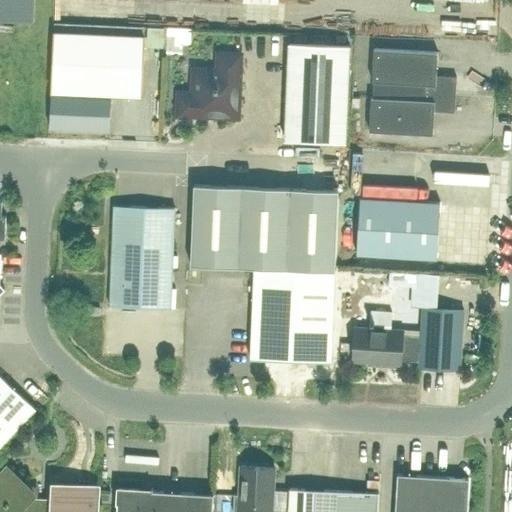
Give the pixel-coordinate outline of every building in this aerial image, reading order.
[(0,0),(0,19),(33,21),(34,0),(0,0)] [(137,11),(137,0),(119,0),(119,11),(137,11)] [(482,20),(482,7),(453,7),(453,20),(482,20)] [(144,35),(54,31),(51,92),(141,96),(144,35)] [(345,142),(349,45),(289,43),(285,140),(345,142)] [(424,92),(455,94),(456,76),(436,75),(437,51),(373,48),(371,81),(374,81),(373,97),(423,100),(424,92)] [(237,116),(239,55),(219,54),(218,71),(204,70),(194,79),(193,94),(179,93),(179,113),(237,116)] [(455,94),(424,92),(423,100),(373,97),(370,97),(369,130),(433,134),(434,110),(454,111),(455,94)] [(109,132),(111,100),(51,97),(49,129),(109,132)] [(250,358),(331,361),(338,190),(194,184),(190,265),(254,267),(250,358)] [(356,254),(437,258),(440,203),(359,198),(356,254)] [(171,308),(175,207),(114,205),(110,306),(171,308)] [(401,360),(410,361),(419,361),(418,367),(460,369),(463,309),(422,307),(420,336),(402,335),(403,329),(391,329),(392,311),(370,309),(369,327),(355,326),(353,360),(369,361),(368,364),(400,366),(401,360)] [(0,445),(35,408),(0,375),(0,445)] [(288,511),(377,511),(379,492),(290,488),(289,490),(273,489),(274,467),(240,465),(239,494),(234,494),(233,511),(232,511),(271,511),(272,510),(288,511)] [(0,511),(1,511),(94,511),(96,486),(55,484),(50,498),(44,504),(40,500),(37,500),(38,491),(27,491),(27,485),(8,468),(0,476),(0,511)] [(397,474),(394,511),(467,511),(469,478),(397,474)] [(116,511),(212,511),(213,494),(118,488),(116,511)]
